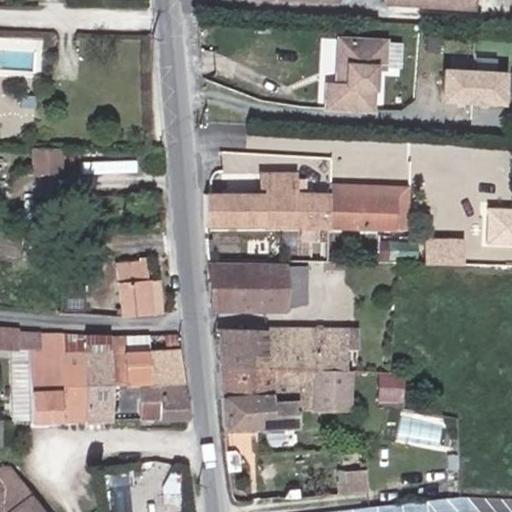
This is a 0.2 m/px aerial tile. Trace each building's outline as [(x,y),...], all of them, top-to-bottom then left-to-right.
[(370,111),(372,78),(373,65),(396,66),(398,39),(384,39),(384,35),(330,32),(328,73),(336,74),(335,81),(317,80),(315,108),(335,110),(370,111)] [(502,63),(443,60),(441,102),(500,105),(502,63)] [(56,171),(55,146),(26,147),(27,172),(56,171)] [(254,192),(197,192),(199,224),(390,230),(390,191),(333,189),(290,188),(289,172),(254,171),(254,192)] [(404,176),(334,174),(333,189),(390,191),(390,230),(403,230),(404,176)] [(511,208),(491,208),(491,215),(483,215),(483,243),(511,243),(511,208)] [(389,241),(374,241),(374,258),(389,259),(389,241)] [(117,258),(121,314),(142,314),(147,312),(145,281),(143,257),(117,258)] [(277,263),(201,260),(204,295),(209,295),(210,308),(278,307),(277,263)] [(295,303),(309,304),(312,265),(298,264),(295,303)] [(158,281),(145,281),(147,312),(160,308),(158,281)] [(16,329),(17,324),(0,322),(0,348),(1,348),(3,354),(24,355),(27,421),(59,421),(57,352),(56,330),(39,330),(16,329)] [(211,325),(214,363),(250,365),(289,366),(289,324),(211,325)] [(335,324),(289,324),(289,366),(307,367),(335,367),(335,324)] [(81,331),(56,330),(57,352),(81,351),(81,331)] [(108,419),(134,418),(134,381),(178,380),(174,347),(106,350),(108,419)] [(106,350),(81,351),(83,420),(108,419),(106,350)] [(81,351),(57,352),(59,421),(83,420),(81,351)] [(24,355),(3,354),(6,422),(27,421),(24,355)] [(250,365),(214,363),(218,428),(249,428),(250,365)] [(289,366),(250,365),(249,428),(290,427),(291,408),(306,407),(307,367),(289,366)] [(343,405),(344,368),(335,367),(307,367),(306,407),(343,405)] [(373,393),(395,393),(396,368),(373,368),(373,393)] [(134,381),(134,418),(181,417),(178,380),(134,381)] [(0,511),(38,511),(6,467),(0,468),(0,511)]
